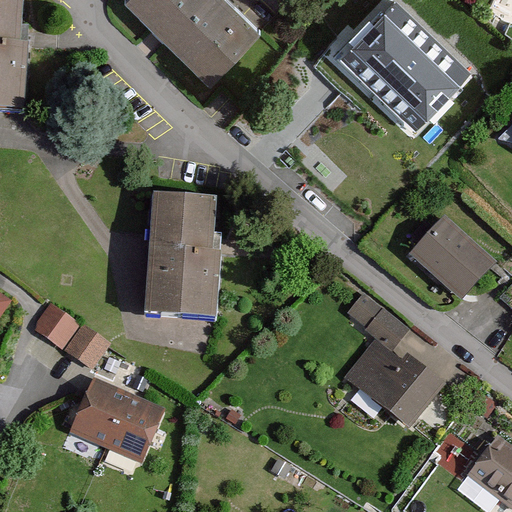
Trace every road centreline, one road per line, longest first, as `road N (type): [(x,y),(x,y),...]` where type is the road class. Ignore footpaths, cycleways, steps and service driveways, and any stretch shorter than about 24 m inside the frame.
road 1 (residential): [(76,0),(117,52),(218,145),(511,381)]
road 2 (unknown): [(241,163),(314,89),(325,40),(358,0)]
